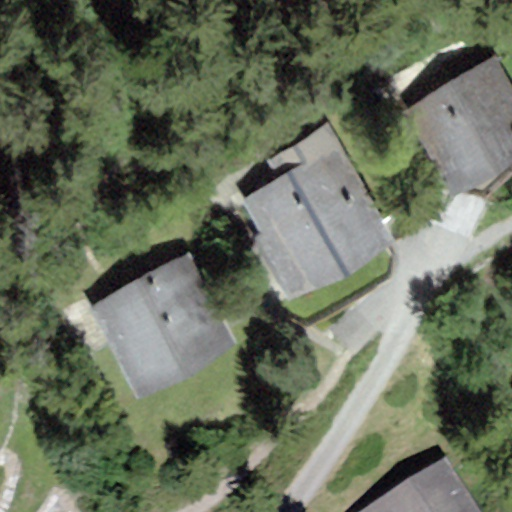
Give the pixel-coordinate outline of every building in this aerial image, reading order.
[(511,83),(498,58),(394,117),(439,197),(511,155),(511,83)] [(341,148),(235,205),(286,297),(391,240),(341,148)] [(185,250),(80,306),(135,408),(240,351),(185,250)] [(511,389),(503,397),(511,407),(511,389)] [(480,511),(446,457),(356,511),(480,511)]
